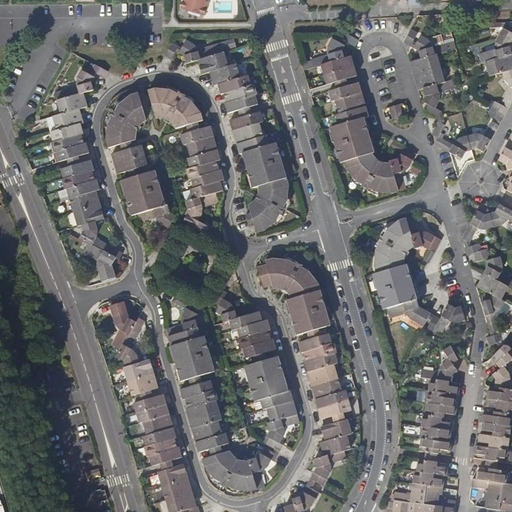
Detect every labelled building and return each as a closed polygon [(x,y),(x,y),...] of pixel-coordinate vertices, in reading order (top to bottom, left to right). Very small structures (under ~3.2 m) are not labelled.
[(209,0),(182,0),(181,6),(206,13),(209,0)] [(418,34),(411,30),(405,43),(411,46),(418,34)] [(486,62),(511,53),(511,52),(510,46),(511,42),(511,32),(510,31),(506,37),(500,34),(497,41),(495,47),(497,50),(480,55),(482,63),(486,62)] [(360,40),(347,33),(343,39),(356,46),(358,44),(360,40)] [(420,51),(422,58),(437,54),(452,50),(450,42),(433,47),(433,44),(431,42),(429,40),(422,36),(415,48),(418,50),(420,51)] [(315,67),(322,65),(345,58),(343,50),(345,45),(333,38),(329,44),(328,51),(329,55),(313,59),(315,67)] [(187,63),(199,60),(218,54),(216,46),(199,51),(198,48),(194,43),(187,39),(180,52),(186,55),(187,63)] [(179,46),(172,42),(165,55),(172,59),(179,46)] [(225,52),(218,54),(199,60),(202,74),(211,71),(229,66),(225,52)] [(491,76),(503,72),(511,69),(511,53),(486,62),(491,76)] [(437,54),(422,58),(411,62),(415,75),(441,68),(437,54)] [(354,56),(345,58),(322,65),(325,74),(355,65),(354,60),(354,56)] [(219,84),(241,77),(237,63),(229,66),(211,71),(214,85),(219,84)] [(109,71),(95,64),(92,70),(105,77),(109,71)] [(357,75),(355,65),(325,74),(328,84),(336,82),(347,79),(357,75)] [(441,68),(415,75),(419,90),(424,88),(446,82),(441,68)] [(61,90),(64,98),(84,92),(94,89),(92,84),(92,81),(94,76),(82,69),(78,77),(77,82),(78,85),(61,90)] [(511,69),(503,72),(505,80),(509,85),(511,86),(504,101),(510,105),(511,101),(511,69)] [(249,75),(241,77),(219,84),(222,94),(225,93),(252,85),(249,75)] [(446,82),(424,88),(426,97),(423,101),(429,105),(426,111),(438,117),(442,111),(436,108),(439,103),(440,100),(441,97),(439,92),(456,87),(454,79),(446,82)] [(332,101),(336,100),(362,92),(359,82),(349,85),(338,88),(329,91),(332,101)] [(255,84),(252,85),(225,93),(228,102),(256,94),(258,93),(255,84)] [(177,128),(187,125),(199,121),(203,120),(201,112),(191,100),(185,97),(186,95),(180,91),(179,93),(172,89),(156,88),(149,90),(157,117),(165,118),(172,121),(177,128)] [(84,92),(64,98),(57,100),(61,114),(80,108),(88,106),(84,92)] [(366,106),(362,92),(336,100),(340,114),(366,106)] [(121,143),(132,140),(136,139),(137,131),(141,124),(147,119),(139,93),(132,95),(119,105),(116,111),(114,110),(110,117),(112,118),(108,125),(107,141),(109,147),(121,143)] [(259,104),(256,94),(228,102),(225,103),(229,113),(239,110),(250,107),(259,104)] [(496,101),(493,108),(505,115),(509,108),(496,101)] [(395,105),(398,117),(404,116),(400,104),(395,105)] [(392,119),(398,117),(395,105),(389,107),(392,119)] [(370,116),(366,106),(340,114),(336,115),(339,125),(365,118),(370,116)] [(84,122),(80,108),(61,114),(54,116),(57,130),(81,123),(84,122)] [(501,121),(505,115),(493,108),(489,115),(501,121)] [(233,130),(260,122),(264,121),(261,111),(252,114),(241,117),(230,120),(233,130)] [(365,118),(339,125),(335,126),(336,131),(333,132),(340,157),(343,156),(345,161),(371,153),(375,152),(365,118)] [(200,125),(199,121),(187,125),(188,128),(189,132),(201,129),(200,125)] [(466,151),(472,150),(468,136),(460,138),(457,140),(456,141),(454,145),(440,137),(446,125),(439,121),(433,133),(432,134),(439,137),(436,144),(451,152),(462,159),(466,151)] [(475,134),(468,136),(472,150),(477,148),(484,152),(499,125),(493,121),(484,136),(482,135),(479,134),(475,134)] [(264,136),(260,122),(233,130),(237,143),(264,136)] [(84,133),(81,123),(57,130),(51,132),(54,141),(82,133),(84,133)] [(184,144),(188,143),(214,136),(211,126),(201,129),(189,132),(181,134),(184,144)] [(82,133),(54,141),(52,142),(54,152),(57,151),(85,143),(82,133)] [(511,134),(498,160),(506,164),(508,170),(511,168),(511,134)] [(267,135),(264,136),(237,143),(240,154),(244,153),(270,145),(267,135)] [(214,136),(188,143),(191,157),(218,149),(214,136)] [(123,151),(134,147),(133,144),(132,140),(121,143),(122,147),(123,151)] [(391,146),(402,152),(405,147),(394,141),(391,146)] [(87,142),(85,143),(57,151),(60,161),(68,159),(79,155),(90,152),(87,142)] [(270,145),(244,153),(254,188),(259,186),(283,179),(282,174),(286,173),(279,147),(274,148),(273,144),(270,145)] [(142,145),(134,147),(123,151),(112,154),(115,163),(145,155),(142,145)] [(390,161),(391,164),(399,191),(406,189),(402,172),(406,171),(411,166),(414,161),(417,154),(405,147),(402,152),(399,157),(397,159),(394,160),(393,160),(390,161)] [(221,159),(218,149),(191,157),(188,158),(191,168),(217,160),(221,159)] [(371,153),(345,161),(347,168),(356,179),(364,184),(363,186),(369,189),(370,188),(377,191),(392,193),(399,191),(391,164),(387,164),(384,163),(377,160),(371,153)] [(148,165),(145,155),(115,163),(118,173),(129,170),(140,167),(148,165)] [(65,178),(93,170),(95,169),(92,159),(81,163),(70,166),(62,168),(65,178)] [(220,170),(217,160),(191,168),(187,169),(190,179),(192,178),(220,170)] [(140,167),(129,170),(131,178),(142,175),(141,172),(140,167)] [(222,169),(220,170),(192,178),(195,188),(221,180),(225,179),(222,169)] [(96,180),(93,170),(65,178),(62,179),(65,189),(68,188),(96,180)] [(132,215),(138,213),(162,206),(161,202),(165,201),(157,176),(153,177),(152,172),(142,175),(131,178),(122,180),(132,215)] [(249,205),(251,213),(255,224),(257,232),(265,230),(277,220),(280,214),(282,215),(286,208),(284,206),(288,200),(290,185),(287,178),(283,179),(259,186),(259,194),(255,200),(249,205)] [(98,179),(96,180),(68,188),(70,198),(97,190),(101,189),(98,179)] [(224,190),(221,180),(195,188),(190,189),(193,199),(217,192),(224,190)] [(193,199),(190,189),(184,191),(186,201),(193,199)] [(101,204),(97,190),(70,198),(74,212),(101,204)] [(217,192),(193,199),(186,201),(189,209),(186,213),(187,214),(183,220),(205,232),(208,226),(205,224),(205,221),(202,220),(199,221),(199,220),(203,213),(204,207),(203,205),(219,200),(217,192)] [(105,218),(101,204),(74,212),(79,226),(82,225),(96,221),(105,218)] [(168,204),(162,206),(138,213),(140,221),(157,216),(158,219),(160,221),(163,223),(168,227),(164,236),(170,239),(177,226),(171,223),(176,215),(171,212),(168,204)] [(490,214),(494,227),(501,225),(505,222),(507,221),(509,218),(511,219),(511,210),(500,204),(496,212),(490,214)] [(489,229),(494,227),(490,214),(485,215),(477,211),(471,222),(462,238),(470,242),(478,228),(481,229),(489,229)] [(250,226),(255,224),(251,213),(247,214),(248,220),(250,226)] [(414,217),(407,218),(415,246),(416,248),(423,246),(430,249),(435,252),(442,239),(435,236),(428,232),(422,232),(419,233),(414,217)] [(375,265),(377,273),(404,265),(404,261),(405,257),(407,251),(411,248),(415,246),(407,218),(400,220),(388,229),(383,236),(382,236),(378,243),(380,244),(378,247),(376,252),(375,265)] [(80,238),(88,243),(116,257),(120,259),(123,252),(96,237),(97,234),(98,226),(96,221),(82,225),(83,231),(80,238)] [(116,257),(88,243),(85,249),(100,257),(99,260),(99,269),(102,281),(116,277),(112,264),(116,257)] [(467,255),(474,253),(481,251),(479,244),(465,247),(467,255)] [(429,263),(435,252),(430,249),(424,260),(429,263)] [(488,249),(481,251),(474,253),(477,260),(490,256),(488,249)] [(203,259),(195,255),(188,256),(184,264),(186,271),(193,276),(200,274),(201,273),(205,266),(203,259)] [(488,266),(484,274),(509,287),(511,288),(511,279),(501,274),(502,271),(503,264),(500,257),(487,261),(488,266)] [(266,260),(267,264),(273,285),(274,287),(277,288),(283,288),(287,291),(289,293),(293,298),(317,291),(321,289),(319,282),(309,271),(303,267),(303,266),(296,262),(295,263),(289,260),(276,258),(273,258),(266,260)] [(264,288),(273,285),(267,264),(258,266),(264,288)] [(407,264),(404,265),(377,273),(378,278),(374,279),(382,305),(386,303),(387,308),(417,299),(407,264)] [(493,295),(502,300),(509,287),(484,274),(478,286),(493,295)] [(230,320),(254,313),(252,305),(236,310),(234,307),(231,302),(224,298),(228,292),(221,288),(214,301),(220,305),(217,311),(222,314),(224,322),(230,320)] [(297,335),(308,332),(319,328),(327,326),(326,321),(330,320),(322,295),(318,295),(317,291),(293,298),(287,299),(294,323),(297,335)] [(505,302),(502,300),(493,295),(490,299),(482,302),(491,332),(499,330),(494,313),(497,312),(502,308),(505,302)] [(166,328),(168,335),(198,327),(196,320),(199,314),(195,312),(199,305),(185,298),(182,305),(186,307),(182,314),(181,319),(182,324),(166,328)] [(420,307),(417,299),(387,308),(389,316),(406,311),(407,314),(410,318),(424,326),(431,313),(420,307)] [(112,312),(126,308),(124,301),(122,302),(110,305),(112,312)] [(456,308),(448,304),(447,307),(441,318),(434,315),(427,328),(441,335),(449,320),(452,322),(458,322),(465,320),(461,307),(456,308)] [(260,311),(254,313),(230,320),(233,329),(238,328),(263,321),(260,311)] [(127,312),(113,316),(116,323),(119,328),(122,330),(114,345),(121,348),(136,321),(129,317),(127,312)] [(136,321),(121,348),(117,356),(124,361),(126,366),(139,362),(138,356),(137,354),(135,352),(133,350),(130,348),(145,320),(139,317),(136,321)] [(263,321),(238,328),(241,337),(269,329),(270,329),(267,319),(263,321)] [(168,335),(171,346),(201,337),(198,327),(168,335)] [(310,339),(321,335),(319,328),(308,332),(310,339)] [(272,339),(269,329),(241,337),(239,338),(242,348),(244,347),(272,339)] [(302,352),(304,351),(332,343),(329,333),(321,335),(310,339),(299,342),(302,352)] [(503,340),(501,333),(487,337),(489,345),(503,340)] [(201,337),(171,346),(181,381),(189,378),(201,375),(211,372),(210,367),(214,366),(207,341),(202,342),(201,337)] [(255,355),(265,352),(276,349),(273,339),(272,339),(244,347),(246,357),(255,355)] [(304,351),(307,361),(335,353),(337,352),(334,342),(332,343),(304,351)] [(450,359),(453,362),(458,358),(450,346),(444,351),(450,359)] [(497,381),(495,388),(511,390),(511,381),(511,377),(510,374),(504,367),(511,360),(511,356),(509,353),(510,352),(504,346),(493,358),(502,368),(493,375),(497,379),(497,381)] [(267,359),(265,352),(255,355),(257,362),(267,359)] [(335,353),(307,361),(305,361),(308,371),(334,364),(338,363),(335,353)] [(267,359),(257,362),(249,365),(250,369),(246,371),(254,396),(257,395),(259,399),(261,399),(289,390),(278,356),(267,359)] [(150,359),(139,362),(126,366),(124,367),(128,381),(155,373),(150,359)] [(459,370),(453,362),(450,359),(443,365),(440,369),(439,372),(423,369),(422,377),(431,378),(453,382),(453,376),(454,374),(459,370)] [(308,371),(312,385),(338,377),(334,364),(308,371)] [(155,373),(128,381),(132,395),(140,393),(151,389),(159,387),(155,373)] [(201,378),(201,375),(189,378),(191,386),(203,382),(201,378)] [(312,385),(316,399),(342,391),(338,377),(312,385)] [(461,383),(453,382),(431,378),(430,391),(457,395),(459,395),(461,383)] [(186,398),(214,390),(211,380),(203,382),(191,386),(181,389),(184,399),(186,398)] [(511,390),(495,388),(489,387),(488,399),(511,402),(511,390)] [(214,390),(186,398),(188,408),(217,400),(219,399),(216,389),(214,390)] [(263,408),(267,407),(293,400),(291,390),(289,390),(261,399),(263,408)] [(316,399),(319,409),(349,400),(346,390),(342,391),(316,399)] [(457,395),(430,391),(427,390),(426,402),(428,402),(456,406),(457,395)] [(137,412),(167,404),(164,393),(153,397),(142,400),(134,402),(137,412)] [(511,402),(488,399),(486,411),(511,414),(511,402)] [(219,409),(217,400),(188,408),(186,408),(189,418),(219,409)] [(267,407),(271,421),(297,414),(293,400),(267,407)] [(349,400),(319,409),(320,414),(320,418),(321,419),(333,416),(343,412),(352,410),(349,400)] [(458,407),(456,406),(428,402),(426,414),(454,419),(456,419),(458,407)] [(167,404),(137,412),(140,422),(143,421),(170,413),(167,404)] [(219,409),(189,418),(192,428),(219,420),(222,419),(219,409)] [(511,427),(511,426),(511,414),(486,411),(483,410),(481,422),(484,423),(511,427)] [(173,427),(170,413),(143,421),(147,435),(173,427)] [(300,421),(297,414),(271,421),(268,422),(270,430),(267,435),(271,437),(267,444),(280,450),(283,444),(279,442),(283,435),(284,432),(284,430),(283,426),(300,421)] [(454,419),(426,414),(424,414),(422,427),(452,431),(454,419)] [(325,440),(347,434),(352,433),(348,419),(345,420),(335,423),(322,426),(325,440)] [(192,428),(196,441),(222,434),(219,420),(192,428)] [(511,426),(511,427),(484,423),(482,435),(510,439),(511,439),(511,426)] [(176,436),(173,427),(147,435),(144,436),(146,445),(175,437),(176,436)] [(450,443),(452,431),(422,427),(421,439),(422,439),(450,443)] [(226,432),(222,434),(196,441),(199,451),(210,448),(221,445),(229,442),(226,432)] [(324,456),(344,450),(351,448),(347,434),(325,440),(321,442),(324,456)] [(508,451),(510,439),(482,435),(480,434),(478,447),(506,451),(508,451)] [(175,437),(146,445),(144,446),(147,456),(150,455),(177,447),(175,437)] [(421,451),(427,452),(438,454),(451,456),(452,444),(450,443),(422,439),(421,451)] [(222,448),(221,445),(210,448),(211,452),(212,455),(223,452),(222,448)] [(177,447),(150,455),(152,465),(160,463),(171,460),(182,456),(179,447),(177,447)] [(249,461),(258,488),(258,489),(265,487),(260,470),(263,470),(266,467),(268,465),(271,459),(274,461),(278,454),(265,447),(262,453),(259,452),(255,457),(248,459),(249,461)] [(506,451),(478,447),(476,447),(474,459),(487,461),(486,468),(497,470),(498,462),(505,463),(506,451)] [(230,450),(223,452),(212,455),(203,458),(205,465),(215,478),(221,481),(220,483),(227,487),(228,485),(235,489),(248,490),(251,490),(258,488),(249,461),(245,461),(242,460),(240,459),(237,458),(235,456),(233,454),(230,450)] [(344,450),(324,456),(315,459),(317,467),(310,478),(323,485),(330,472),(331,467),(331,462),(346,458),(344,450)] [(438,454),(427,452),(426,460),(420,459),(418,471),(446,475),(448,476),(449,463),(437,461),(438,454)] [(158,471),(162,485),(188,477),(184,464),(173,467),(162,470),(158,471)] [(101,472),(99,467),(87,471),(88,476),(101,472)] [(509,471),(497,470),(486,468),(479,467),(477,479),(504,483),(507,483),(509,471)] [(446,475),(418,471),(416,471),(414,483),(427,485),(441,487),(444,488),(446,475)] [(188,477),(162,485),(166,499),(193,492),(188,477)] [(504,483),(477,479),(473,479),(472,487),(489,489),(488,501),(501,503),(504,483)] [(416,503),(424,504),(427,485),(414,483),(412,495),(395,492),(393,500),(394,500),(402,501),(409,502),(416,503)] [(511,484),(507,483),(504,483),(501,503),(502,503),(511,504),(511,484)] [(294,504),(296,511),(305,511),(305,510),(307,509),(313,503),(320,492),(307,485),(301,496),(293,499),(294,504)] [(424,504),(436,506),(455,509),(456,501),(439,499),(441,487),(427,485),(424,504)] [(193,492),(166,499),(169,511),(176,511),(197,506),(193,492)] [(109,499),(107,494),(94,498),(96,503),(109,499)] [(400,511),(402,501),(394,500),(394,502),(392,511),(400,511)] [(407,511),(409,502),(402,501),(400,511),(407,511)] [(501,511),(502,503),(501,503),(488,501),(486,508),(501,511)] [(414,511),(416,503),(409,502),(407,511),(414,511)] [(434,511),(436,506),(424,504),(416,503),(414,511),(434,511)] [(511,511),(511,504),(502,503),(501,511),(511,511)]
